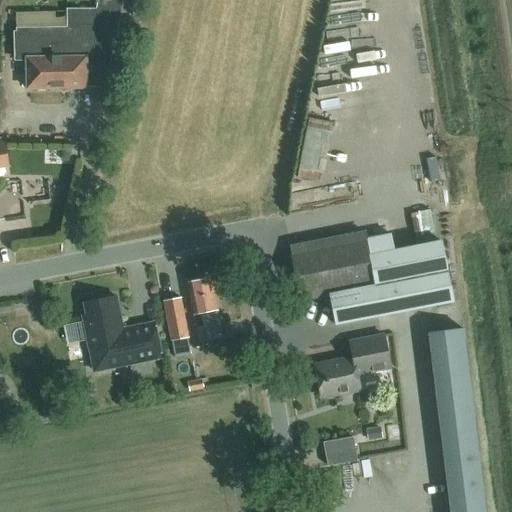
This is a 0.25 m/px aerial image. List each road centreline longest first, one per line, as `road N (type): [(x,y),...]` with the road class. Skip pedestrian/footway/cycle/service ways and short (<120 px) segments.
road 1 (tertiary): [(293,511),(250,246),(232,234),(0,280)]
road 2 (unknown): [(232,234),(397,217),(406,178),(387,0)]
